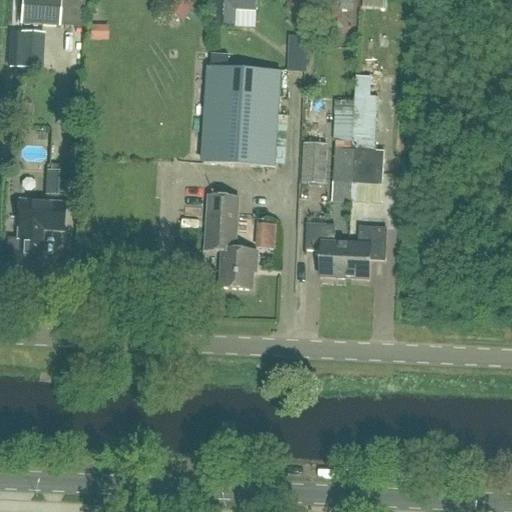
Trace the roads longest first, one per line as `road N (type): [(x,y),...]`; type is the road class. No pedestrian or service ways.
road 1 (unclassified): [(511,361),(0,335)]
road 2 (tertiary): [(511,505),(0,480)]
